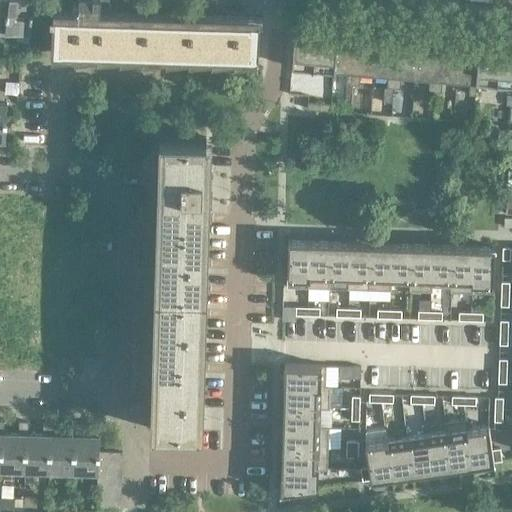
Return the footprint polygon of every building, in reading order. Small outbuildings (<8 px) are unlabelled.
[(0,0),(0,38),(4,39),(5,30),(9,0),(0,0)] [(9,0),(5,30),(6,30),(6,28),(23,30),(22,40),(28,40),(29,31),(30,31),(33,0),(9,0)] [(51,50),(257,57),(259,20),(245,19),(245,12),(225,11),(225,19),(199,18),(200,10),(179,9),(179,17),(108,15),(108,0),(78,0),(78,13),(50,12),(50,18),(52,18),(51,50)] [(292,57),(292,67),(334,70),(337,34),(298,30),(298,36),(294,35),(292,57)] [(337,34),(334,70),(347,71),(346,83),(352,84),(356,36),(337,34)] [(356,36),(352,84),(359,84),(360,72),(374,73),(377,37),(356,36)] [(377,37),(374,73),(388,74),(387,87),(393,87),(397,39),(377,37)] [(397,39),(393,87),(399,87),(400,76),(415,77),(418,41),(397,39)] [(418,41),(415,77),(429,78),(428,90),(435,91),(438,42),(418,41)] [(438,42),(435,91),(441,91),(442,79),(456,80),(459,44),(438,42)] [(459,44),(456,80),(470,81),(469,93),(475,94),(476,82),(475,82),(478,46),(459,44)] [(501,48),(478,46),(475,82),(476,82),(498,83),(501,48)] [(511,48),(501,48),(498,83),(511,84),(511,48)] [(6,92),(18,93),(18,85),(6,84),(6,92)] [(392,102),(393,87),(387,87),(385,86),(384,101),(392,102)] [(150,427),(150,428),(152,428),(197,429),(203,205),(209,205),(210,172),(204,172),(206,137),(206,136),(159,135),(159,136),(165,136),(164,171),(158,170),(157,170),(156,203),(157,203),(162,204),(156,427),(150,427)] [(288,240),(286,286),(308,287),(310,240),(288,240)] [(308,287),(308,299),(328,299),(328,287),(330,241),(310,240),(308,287)] [(330,241),(328,287),(349,288),(350,242),(330,241)] [(350,242),(349,288),(369,288),(371,242),(350,242)] [(390,289),(391,243),(371,242),(369,288),(390,289)] [(410,290),(411,243),(391,243),(390,289),(391,289),(391,280),(409,280),(409,290),(410,290)] [(430,290),(432,244),(411,243),(410,290),(430,290)] [(451,291),(452,245),(432,244),(430,290),(432,290),(432,286),(450,286),(449,291),(451,291)] [(471,292),(473,245),(452,245),(451,291),(471,292)] [(493,283),(494,246),(473,245),(471,292),(472,292),(473,282),(493,283)] [(510,247),(502,247),(502,259),(510,259),(510,247)] [(509,281),(501,281),(501,293),(509,293),(509,281)] [(508,305),(509,293),(501,293),(500,305),(508,305)] [(307,314),(307,306),(295,306),(295,314),(307,314)] [(319,306),(307,306),(307,314),(319,315),(319,306)] [(348,316),(348,307),(336,307),(336,315),(348,316)] [(360,308),(348,307),(348,316),(360,316),(360,308)] [(389,317),(389,309),(377,308),(377,317),(389,317)] [(401,309),(389,309),(389,317),(401,317),(401,309)] [(430,318),(430,310),(418,310),(417,318),(430,318)] [(442,310),(430,310),(430,318),(442,319),(442,310)] [(470,320),(471,311),(458,311),(458,319),(470,320)] [(483,312),(471,311),(470,320),(482,320),(483,312)] [(508,320),(500,319),(499,331),(507,332),(508,320)] [(507,344),(507,332),(499,331),(499,343),(507,344)] [(506,370),(507,358),(498,358),(498,370),(506,370)] [(325,385),(326,364),(284,363),(284,385),(330,386),(330,385),(325,385)] [(360,378),(361,365),(352,365),(352,377),(360,378)] [(506,382),(506,370),(498,370),(498,382),(506,382)] [(329,406),(330,386),(284,385),(283,405),(329,406)] [(380,401),(381,393),(369,392),(368,401),(380,401)] [(392,401),(393,393),(381,393),(380,401),(392,401)] [(422,402),(422,394),(410,394),(410,402),(422,402)] [(434,403),(434,394),(422,394),(422,402),(434,403)] [(359,407),(360,395),(351,395),(351,407),(359,407)] [(463,404),(464,395),(451,395),(451,403),(463,404)] [(475,404),(476,396),(464,395),(463,404),(475,404)] [(494,408),(502,409),(503,397),(497,396),(494,396),(494,408)] [(319,425),(320,407),(329,408),(329,406),(283,405),(282,425),(329,427),(329,426),(319,425)] [(359,420),(359,407),(351,407),(351,419),(359,420)] [(502,421),(502,409),(494,408),(494,420),(502,421)] [(472,464),(465,418),(445,421),(452,467),(472,464)] [(465,418),(472,464),(493,461),(492,448),(489,427),(488,424),(468,427),(467,418),(465,418)] [(18,432),(3,432),(1,432),(0,469),(24,470),(26,433),(28,433),(28,421),(19,421),(18,432)] [(52,421),(43,421),(43,433),(28,433),(26,433),(24,470),(49,471),(50,433),(52,433),(52,421)] [(452,467),(445,421),(444,421),(445,431),(426,433),(432,470),(452,467)] [(77,422),(67,422),(66,434),(52,433),(50,433),(49,471),(74,471),(75,434),(76,434),(77,422)] [(75,434),(74,471),(98,472),(99,472),(99,463),(99,451),(99,436),(101,436),(101,423),(92,423),(91,435),(76,434),(75,434)] [(328,447),(329,427),(282,425),(281,446),(328,447)] [(432,470),(426,433),(406,436),(411,473),(432,470)] [(411,473),(406,436),(386,439),(391,475),(411,473)] [(391,475),(386,439),(365,442),(368,466),(370,479),(391,475)] [(358,448),(358,440),(346,440),(346,448),(358,448)] [(327,468),(328,447),(281,446),(281,466),(327,468)] [(502,460),(500,447),(492,448),(493,461),(502,460)] [(358,448),(346,448),(346,456),(355,456),(358,456),(358,448)] [(99,451),(99,463),(121,463),(121,451),(99,451)] [(98,472),(98,474),(121,475),(121,463),(99,463),(99,472),(98,472)] [(327,469),(327,468),(281,466),(280,491),(317,486),(318,469),(327,469)] [(370,479),(368,466),(360,467),(362,480),(370,479)] [(98,474),(97,485),(120,485),(121,475),(98,474)] [(97,485),(97,497),(120,497),(120,485),(97,485)] [(1,500),(1,510),(24,511),(24,501),(24,499),(24,498),(10,497),(1,497),(1,500)] [(120,497),(97,497),(96,508),(120,509),(120,497)]
